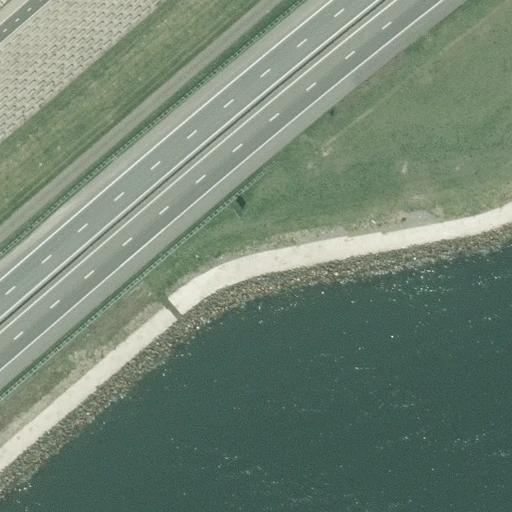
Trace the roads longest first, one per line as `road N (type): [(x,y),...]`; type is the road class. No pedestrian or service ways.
road 1 (motorway): [(0,354),(131,240),(437,0)]
road 2 (motorway): [(345,0),(0,302)]
